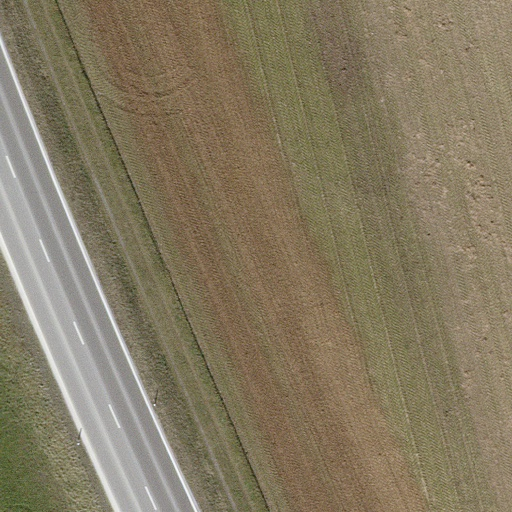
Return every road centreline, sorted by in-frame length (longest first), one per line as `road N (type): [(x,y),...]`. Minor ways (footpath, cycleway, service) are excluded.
road 1 (track): [(248,511),(38,0)]
road 2 (secondary): [(0,116),(77,327),(163,511)]
